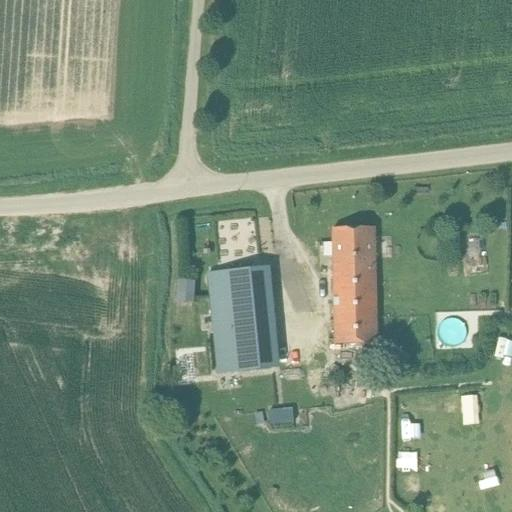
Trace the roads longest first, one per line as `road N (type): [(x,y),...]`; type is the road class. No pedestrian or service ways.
road 1 (unclassified): [(511,152),(181,193)]
road 2 (unclassified): [(181,193),(197,0)]
road 3 (unclassified): [(181,193),(0,209)]
